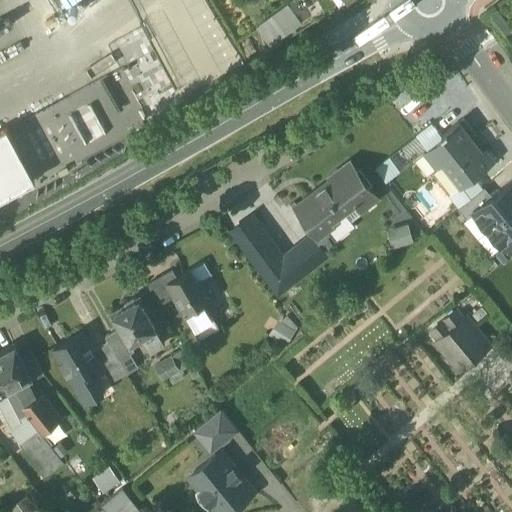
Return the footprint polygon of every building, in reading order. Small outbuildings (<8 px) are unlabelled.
[(317,0),(326,14),(336,8),(336,9),(339,7),(334,0),(317,0)] [(273,16),(286,35),(302,24),(288,5),(273,16)] [(130,118),(121,103),(115,107),(97,79),(61,101),(87,144),(130,118)] [(443,164),(462,187),(492,164),(482,152),(475,157),(464,142),(468,139),(457,124),(441,136),(443,138),(425,152),(438,168),(443,164)] [(0,201),(35,182),(6,128),(0,130),(0,201)] [(321,185),(296,204),(295,205),(315,231),(329,220),(332,223),(346,212),(344,209),(353,202),(370,189),(349,161),(328,177),(331,180),(322,186),(321,185)] [(443,164),(438,168),(456,192),(462,187),(443,164)] [(488,231),(511,210),(511,180),(491,197),(473,212),(474,213),(488,231)] [(458,209),(466,219),(474,213),(473,212),(491,197),(484,188),(458,209)] [(377,198),(370,189),(353,202),(360,210),(377,198)] [(315,231),(295,205),(296,204),(294,201),(289,204),(308,229),(315,239),(319,236),(315,231)] [(511,210),(488,231),(502,248),(503,249),(511,241),(511,210)] [(229,232),(250,261),(272,243),(252,215),(229,232)] [(406,223),(385,228),(388,245),(409,241),(406,223)] [(311,236),(283,259),(297,277),(300,281),(330,258),(311,236)] [(511,257),(511,241),(503,249),(502,248),(494,254),(503,264),(511,257)] [(277,299),(283,295),(296,284),(300,281),(297,277),(283,259),(272,243),(250,261),(277,299)] [(175,297),(185,315),(204,304),(212,299),(202,281),(197,283),(190,271),(167,284),(175,297)] [(147,286),(159,306),(175,297),(167,284),(163,276),(147,286)] [(130,348),(143,341),(156,333),(157,332),(139,300),(137,301),(133,301),(126,305),(125,308),(110,317),(118,331),(128,349),(130,348)] [(218,329),(204,304),(185,315),(199,339),(218,329)] [(449,347),(461,366),(485,347),(469,331),(471,329),(456,311),(431,330),(447,349),(449,347)] [(105,338),(107,342),(118,362),(133,353),(130,348),(128,349),(118,331),(105,338)] [(164,346),(156,333),(143,341),(150,354),(164,346)] [(53,350),(85,405),(101,396),(87,372),(99,365),(100,365),(92,351),(81,334),(53,350)] [(118,362),(107,342),(92,351),(100,365),(99,365),(105,374),(120,365),(118,362)] [(25,414),(26,413),(29,412),(17,387),(26,382),(31,380),(21,359),(15,348),(0,355),(0,379),(6,393),(19,416),(24,413),(25,414)] [(21,359),(31,380),(42,375),(31,353),(21,359)] [(154,368),(162,382),(179,371),(171,358),(154,368)] [(35,399),(26,382),(17,387),(29,412),(26,413),(41,434),(60,419),(42,395),(35,399)] [(19,416),(6,393),(0,395),(0,405),(10,426),(21,421),(27,417),(25,414),(24,413),(19,416)] [(195,430),(211,449),(237,428),(222,409),(195,430)] [(35,427),(27,417),(21,421),(10,426),(18,440),(35,427)] [(18,440),(44,477),(62,463),(40,434),(35,427),(18,440)] [(212,502),(220,511),(224,511),(253,489),(220,449),(189,474),(200,486),(196,489),(198,495),(200,498),(203,501),(208,505),(212,502)] [(89,471),(98,484),(115,472),(105,459),(89,471)] [(144,511),(122,485),(101,502),(109,511),(144,511)]
